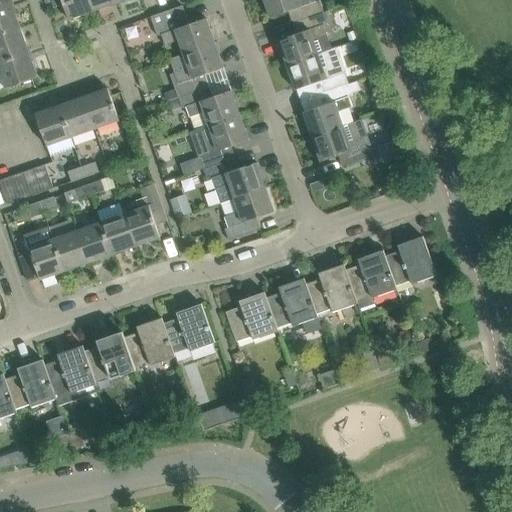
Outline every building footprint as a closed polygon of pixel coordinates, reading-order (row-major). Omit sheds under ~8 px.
[(0,0),(0,10),(13,6),(10,0),(0,0)] [(94,11),(90,0),(50,0),(53,7),(64,4),(69,19),(94,11)] [(90,0),(94,11),(119,2),(117,0),(90,0)] [(299,19),(324,11),(320,0),(316,1),(315,0),(264,0),(270,18),(296,9),(299,19)] [(0,36),(21,30),(13,6),(0,10),(0,36)] [(207,18),(189,24),(183,6),(151,17),(157,36),(161,35),(165,45),(179,40),(184,54),(215,43),(207,18)] [(335,47),(318,53),(314,40),(328,35),(324,25),(328,23),(324,11),(299,19),(304,32),(278,40),(287,65),(336,48),(335,47)] [(0,63),(29,53),(21,30),(0,36),(0,63)] [(178,97),(202,88),(198,77),(224,68),(215,43),(184,54),(189,68),(175,73),(178,84),(174,85),(178,97)] [(349,83),(345,72),(336,48),(287,65),(296,90),(321,81),(325,91),(349,83)] [(29,53),(0,63),(0,71),(6,88),(38,77),(29,53)] [(353,95),(353,94),(361,91),(358,82),(350,85),(349,83),(325,91),(329,103),(303,112),(312,137),(344,126),(339,112),(353,107),(349,96),(353,95)] [(119,120),(111,96),(108,88),(84,97),(95,129),(119,120)] [(195,131),(241,115),(232,90),(206,99),(202,88),(178,97),(182,108),(186,106),(195,131)] [(72,137),(95,129),(84,97),(61,105),(72,137)] [(47,146),(72,137),(61,105),(36,114),(47,146)] [(192,173),(228,160),(224,149),(249,140),(241,115),(195,131),(203,155),(188,161),(192,173)] [(350,164),(374,156),(370,144),(362,120),(344,126),(312,137),(321,162),(346,153),(350,164)] [(133,153),(119,158),(123,169),(137,164),(133,153)] [(221,203),(266,187),(257,162),(232,171),(228,160),(192,173),(204,169),(208,180),(211,178),(220,203),(221,203)] [(84,167),(87,177),(101,173),(97,163),(84,167)] [(34,168),(42,192),(54,188),(45,164),(34,168)] [(74,182),(87,177),(84,167),(71,172),(74,182)] [(31,196),(42,192),(34,168),(22,172),(31,196)] [(19,200),(31,196),(22,172),(11,176),(19,200)] [(0,182),(8,204),(19,200),(11,176),(0,180),(0,182)] [(93,195),(107,190),(115,187),(112,177),(90,184),(93,195)] [(80,200),(93,195),(90,184),(76,189),(80,200)] [(156,224),(168,220),(155,185),(136,192),(142,208),(125,214),(137,246),(161,237),(156,224)] [(225,229),(229,240),(253,232),(249,220),(275,212),(266,187),(221,203),(226,216),(225,217),(229,227),(225,229)] [(193,212),(186,195),(171,200),(178,218),(193,212)] [(44,212),(58,208),(54,197),(40,202),(44,212)] [(113,254),(137,246),(125,214),(102,222),(113,254)] [(89,262),(113,254),(102,222),(78,230),(89,262)] [(65,271),(54,239),(49,240),(45,228),(25,235),(31,253),(19,257),(27,280),(39,276),(40,279),(65,271)] [(65,271),(89,262),(78,230),(54,239),(65,271)] [(412,284),(418,282),(437,275),(423,236),(405,243),(407,248),(386,256),(397,285),(411,281),(412,284)] [(397,285),(386,256),(384,250),(365,257),(367,262),(346,270),(357,303),(358,303),(357,300),(371,294),(372,298),(397,289),(396,286),(397,285)] [(357,303),(346,270),(344,264),(326,271),(328,276),(307,284),(318,313),(331,308),(333,312),(357,303)] [(318,313),(307,284),(305,278),(286,285),(288,290),(267,298),(278,327),(292,322),(293,326),(318,317),(317,313),(318,313)] [(278,327),(267,298),(265,292),(247,298),(249,304),(226,312),(237,342),(252,336),(254,340),(279,331),(277,327),(278,327)] [(215,352),(212,344),(216,342),(202,304),(184,310),(185,316),(166,323),(179,361),(192,356),(193,359),(215,352)] [(179,361),(166,323),(164,323),(162,318),(144,324),(146,330),(126,337),(137,366),(150,362),(151,365),(176,356),(177,361),(179,361)] [(137,366),(126,337),(125,337),(124,337),(123,332),(104,338),(106,344),(86,351),(97,380),(110,376),(111,379),(136,370),(135,367),(137,366)] [(97,380),(86,351),(85,351),(83,346),(65,352),(67,358),(47,365),(61,405),(99,391),(96,384),(97,384),(96,381),(97,380)] [(369,372),(380,368),(373,347),(362,351),(369,372)] [(233,396),(214,358),(186,373),(204,410),(233,396)] [(61,405),(47,365),(45,365),(43,359),(25,366),(27,372),(8,379),(18,408),(31,403),(32,407),(56,399),(58,406),(61,405)] [(324,388),(341,382),(336,369),(319,375),(324,388)] [(18,408),(8,379),(6,379),(4,373),(0,374),(0,418),(17,412),(16,409),(18,408)] [(254,414),(263,411),(251,376),(242,380),(254,414)] [(207,429),(245,416),(241,405),(203,418),(207,429)] [(159,439),(153,422),(143,426),(149,442),(159,439)] [(68,433),(57,437),(62,452),(74,449),(68,433)]
